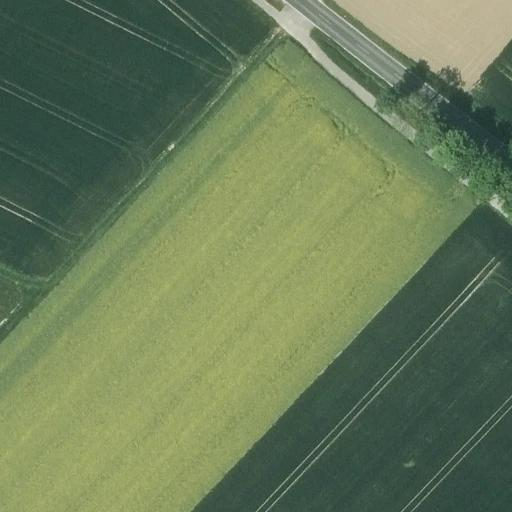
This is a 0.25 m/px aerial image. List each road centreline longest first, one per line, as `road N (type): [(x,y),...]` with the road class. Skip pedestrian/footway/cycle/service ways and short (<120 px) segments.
road 1 (track): [(308,14),(290,24),(0,335)]
road 2 (secondary): [(290,0),(511,174)]
